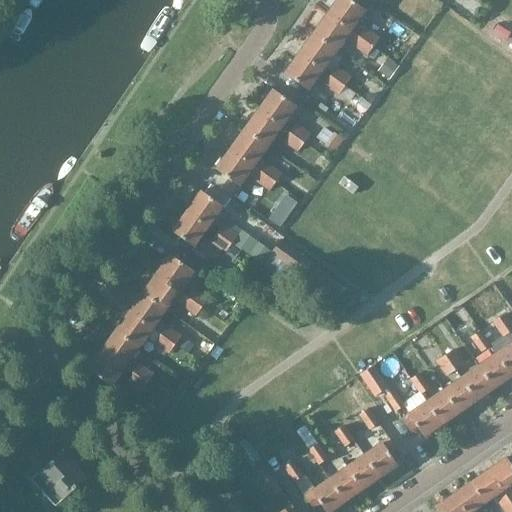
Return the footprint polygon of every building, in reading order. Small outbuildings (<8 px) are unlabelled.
[(349,0),(338,0),(328,15),(351,31),(365,11),(349,0)] [(328,15),(314,35),(337,51),(344,41),(352,47),(366,56),(373,47),(370,45),(359,37),(351,31),(328,15)] [(364,30),(359,37),(370,45),(373,47),(378,39),(365,29),(364,30)] [(314,35),(300,55),(322,71),(337,51),(314,35)] [(300,55),(285,75),(308,91),(316,80),(324,86),(338,96),(343,89),(344,87),(341,85),(331,77),(322,71),(300,55)] [(336,69),(331,77),(341,85),(344,87),(351,78),(337,68),(336,69)] [(274,91),(259,111),(282,127),(296,107),(274,91)] [(369,95),(365,100),(371,104),(377,95),(375,94),(369,95)] [(246,129),(245,130),(268,147),(282,127),(259,111),(246,129)] [(296,126),(291,133),(301,140),(304,143),(310,134),(296,125),(296,126)] [(323,126),(315,138),(334,151),(342,139),(323,126)] [(245,130),(231,150),(272,180),(275,182),(282,173),(269,163),(260,157),(268,147),(245,130)] [(291,133),(284,142),(298,152),(304,143),(301,140),(291,133)] [(231,150),(217,170),(239,186),(246,176),(255,182),(269,192),(275,182),(272,180),(231,150)] [(201,192),(187,212),(228,242),(233,246),(239,249),(239,250),(247,255),(255,243),(239,231),(237,235),(235,233),(234,235),(223,227),(223,225),(215,220),(224,208),(201,192)] [(286,196),(269,219),(280,227),(297,204),(286,196)] [(187,212),(172,232),(195,248),(203,236),(223,250),(225,246),(228,242),(187,212)] [(225,246),(223,250),(234,258),(239,250),(239,249),(233,246),(228,242),(225,246)] [(269,253),(255,243),(247,255),(261,264),(269,253)] [(171,256),(157,276),(180,292),(194,272),(171,256)] [(157,276),(144,294),(166,311),(174,301),(182,307),(195,316),(196,314),(201,307),(188,298),(180,292),(157,276)] [(194,290),(188,298),(201,307),(207,299),(194,290)] [(144,294),(130,314),(174,345),(180,337),(167,328),(167,326),(159,321),(166,311),(144,294)] [(473,357),(387,412),(404,438),(511,367),(511,339),(505,329),(493,310),(475,322),(475,323),(458,334),(473,357)] [(130,314),(117,332),(140,348),(146,339),(155,345),(168,354),(169,353),(174,345),(130,314)] [(117,332),(103,351),(126,368),(134,373),(144,381),(147,383),(153,375),(150,373),(139,365),(139,366),(131,360),(140,348),(117,332)] [(183,339),(178,346),(187,353),(192,346),(183,339)] [(442,346),(423,359),(433,375),(452,362),(442,346)] [(103,351),(89,370),(112,387),(126,368),(103,351)] [(409,370),(396,377),(404,393),(417,386),(409,370)] [(134,373),(128,381),(139,388),(142,390),(147,383),(144,381),(134,373)] [(384,412),(394,407),(383,387),(373,392),(384,412)] [(350,409),(355,425),(364,422),(359,406),(350,409)] [(321,438),(334,443),(339,430),(326,425),(321,438)] [(31,481),(55,506),(86,478),(62,452),(59,455),(43,438),(27,453),(42,470),(31,481)] [(249,466),(258,459),(244,440),(235,446),(249,466)] [(306,464),(316,459),(307,440),(297,445),(306,464)] [(369,441),(292,487),(306,511),(307,511),(384,466),(369,441)] [(283,457),(272,462),(284,484),(294,479),(283,457)] [(212,459),(191,474),(198,484),(219,469),(212,459)] [(511,467),(506,459),(488,472),(511,505),(511,487),(511,486),(511,484),(511,467)] [(471,484),(485,504),(494,497),(504,511),(511,511),(511,505),(488,472),(471,484)] [(281,490),(271,476),(261,483),(271,498),(281,490)] [(471,484),(453,496),(463,511),(476,511),(475,510),(485,504),(471,484)] [(463,511),(453,496),(436,508),(438,511),(463,511)]
